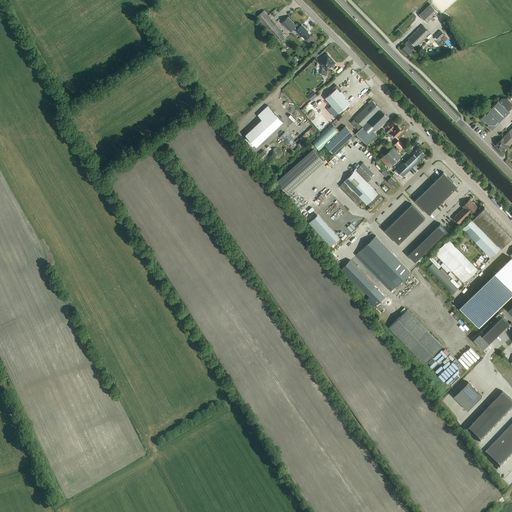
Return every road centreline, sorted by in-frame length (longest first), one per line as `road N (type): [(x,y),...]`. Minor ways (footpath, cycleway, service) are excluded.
road 1 (secondary): [(511,175),(338,0)]
road 2 (unclassified): [(439,153),(370,221),(397,251),(469,183)]
road 3 (unclassified): [(439,153),(297,0)]
